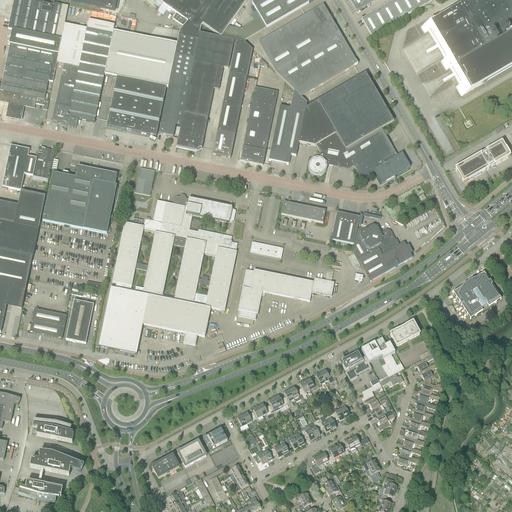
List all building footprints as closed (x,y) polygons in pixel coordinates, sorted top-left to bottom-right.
[(56,64),(64,25),(68,6),(53,3),(52,4),(34,1),(33,0),(13,0),(8,30),(13,31),(10,44),(4,73),(0,91),(0,92),(22,96),(24,87),(46,91),(48,82),(52,83),(56,64)] [(61,0),(115,11),(116,0),(61,0)] [(156,0),(165,6),(164,9),(169,13),(171,10),(175,13),(176,14),(172,19),(183,27),(179,31),(178,40),(177,45),(174,56),(194,60),(200,33),(221,38),(247,0),(156,0)] [(306,0),(259,0),(252,4),(266,29),(308,4),(306,0)] [(349,0),(350,1),(356,12),(376,0),(349,0)] [(396,0),(366,18),(361,20),(364,24),(365,24),(364,25),(371,37),(435,0),(396,0)] [(443,14),(425,25),(421,27),(424,34),(429,31),(446,59),(441,62),(446,71),(451,68),(461,85),(456,87),(461,97),(483,84),(483,83),(511,66),(511,0),(468,0),(443,15),(443,14)] [(323,6),(292,23),(310,53),(340,35),(323,6)] [(104,75),(113,31),(114,26),(88,20),(86,29),(64,25),(56,64),(63,65),(62,71),(65,71),(65,76),(61,75),(52,121),(58,122),(59,120),(61,121),(61,123),(77,126),(78,120),(94,123),(104,75)] [(275,73),(294,91),(300,98),(357,65),(340,35),(310,53),(292,23),(258,44),(275,73)] [(166,88),(168,88),(174,56),(177,45),(113,31),(104,75),(117,78),(107,127),(121,130),(121,131),(126,132),(126,131),(156,137),(166,88)] [(190,80),(180,128),(176,148),(196,152),(197,151),(200,149),(201,149),(213,90),(218,91),(223,68),(227,69),(233,40),(220,38),(221,38),(200,33),(194,60),(190,80)] [(225,157),(225,158),(230,159),(252,51),(243,42),(235,41),(212,155),(221,157),(221,156),(225,157)] [(159,130),(158,135),(173,138),(174,133),(175,127),(180,128),(190,80),(194,60),(174,56),(168,88),(159,130)] [(261,60),(259,67),(267,69),(267,66),(261,60)] [(317,102),(354,166),(362,178),(374,171),(381,185),(410,168),(402,154),(394,159),(382,139),(386,137),(381,129),(394,122),(365,74),(317,102)] [(22,96),(0,92),(0,101),(8,103),(24,106),(34,108),(35,104),(44,106),(43,110),(47,111),(49,102),(44,101),(46,91),(24,87),(22,96)] [(255,89),(241,157),(240,162),(245,163),(245,164),(248,164),(262,166),(277,93),(255,89)] [(296,157),(298,144),(306,108),(306,109),(307,104),(300,98),(294,91),(290,109),(280,107),(268,161),(288,165),(290,155),(296,157)] [(350,168),(354,166),(317,102),(306,108),(298,144),(314,147),(317,145),(321,153),(320,154),(319,159),(318,159),(317,159),(316,159),(315,159),(314,159),(313,160),(312,160),(311,161),(310,162),(309,163),(309,164),(308,165),(308,166),(308,167),(308,168),(308,169),(308,170),(308,171),(309,171),(309,172),(309,173),(310,174),(311,175),(312,176),(313,176),(314,177),(315,177),(316,177),(317,177),(318,177),(319,177),(320,177),(321,176),(322,176),(323,175),(324,174),(325,173),(325,172),(326,171),(326,170),(326,169),(326,168),(326,167),(326,166),(328,166),(328,162),(338,164),(338,168),(345,169),(346,169),(347,169),(348,169),(349,169),(350,169),(350,168)] [(8,103),(5,119),(21,122),(24,106),(8,103)] [(510,157),(510,156),(502,142),(502,143),(502,142),(485,152),(486,152),(487,153),(481,156),(481,155),(481,154),(461,166),(462,167),(458,169),(458,168),(455,169),(463,184),(481,174),(481,173),(480,172),(484,170),(485,171),(485,172),(490,169),(489,169),(488,169),(488,168),(493,164),(494,166),(494,167),(510,157)] [(24,175),(28,157),(29,150),(10,147),(2,188),(21,192),(24,175)] [(36,159),(28,157),(24,175),(33,177),(32,180),(48,184),(55,151),(39,148),(36,159)] [(43,222),(107,235),(109,228),(114,201),(116,201),(118,189),(116,189),(117,187),(115,186),(116,182),(116,180),(117,175),(117,176),(96,171),(97,170),(96,170),(96,171),(91,170),(91,169),(90,168),(90,170),(78,168),(78,167),(76,178),(53,174),(52,179),(51,182),(43,222)] [(154,172),(139,169),(134,193),(140,195),(144,195),(150,196),(154,172)] [(0,251),(32,258),(45,197),(21,192),(18,206),(0,202),(0,251)] [(145,220),(143,227),(141,227),(142,221),(133,219),(132,225),(124,223),(112,284),(116,285),(115,289),(110,289),(99,343),(98,347),(98,348),(109,350),(112,350),(136,355),(137,350),(142,325),(185,334),(183,344),(195,347),(197,337),(204,338),(210,309),(224,312),(225,307),(237,252),(235,252),(236,247),(231,246),(231,242),(232,238),(198,231),(198,233),(189,231),(192,216),(226,223),(226,222),(229,222),(232,222),(233,216),(234,211),(231,209),(229,208),(189,199),(188,201),(186,200),(184,197),(181,197),(178,198),(176,198),(174,199),(173,205),(165,203),(157,202),(156,207),(153,221),(145,220)] [(281,215),(307,221),(323,224),(325,211),(283,203),(281,215)] [(336,218),(331,241),(353,246),(352,251),(367,278),(370,282),(412,259),(404,243),(397,247),(397,246),(397,243),(396,240),(390,231),(386,230),(380,233),(377,227),(375,227),(373,226),(365,230),(359,228),(359,229),(357,229),(359,218),(337,213),(336,218)] [(252,243),(250,254),(280,260),(281,260),(283,249),(280,249),(278,248),(254,243),(252,243)] [(0,251),(0,333),(1,333),(10,286),(10,285),(21,287),(26,288),(26,289),(32,258),(0,251)] [(360,267),(354,255),(348,259),(354,270),(360,267)] [(327,270),(325,282),(331,283),(334,272),(327,270)] [(244,288),(243,288),(238,311),(239,311),(237,317),(255,321),(256,314),(257,315),(262,293),(309,303),(311,293),(331,297),(334,283),(331,283),(325,282),(314,279),(313,283),(254,271),(253,272),(251,272),(251,274),(246,273),(243,286),(245,286),(244,288)] [(453,293),(455,298),(459,303),(460,303),(461,305),(461,306),(470,320),(476,316),(476,315),(477,315),(480,314),(482,313),(484,312),(486,311),(488,310),(490,308),(491,306),(493,304),(494,304),(501,300),(491,285),(491,286),(489,284),(490,283),(484,273),(472,281),(473,283),(471,284),(468,286),(466,287),(464,286),(453,293)] [(489,276),(496,288),(500,286),(492,274),(489,276)] [(363,276),(355,275),(354,282),(362,283),(363,276)] [(86,289),(101,292),(102,285),(87,282),(86,289)] [(74,301),(67,336),(66,340),(85,345),(93,305),(74,301)] [(29,333),(42,336),(42,335),(44,335),(44,336),(62,340),(67,316),(34,310),(29,333)] [(390,335),(392,339),(396,347),(419,335),(413,323),(406,326),(406,327),(397,332),(397,331),(390,335)] [(370,346),(361,351),(364,357),(368,365),(377,360),(381,358),(385,365),(382,367),(385,373),(387,372),(390,378),(399,373),(403,370),(400,365),(397,367),(393,360),(391,357),(391,356),(395,354),(389,344),(384,347),(380,340),(370,346)] [(368,365),(364,357),(361,359),(358,352),(344,359),(345,360),(341,362),(343,366),(342,367),(346,373),(345,374),(349,382),(356,378),(356,377),(371,369),(368,365)] [(416,368),(419,373),(428,369),(425,363),(426,363),(433,360),(431,356),(413,366),(414,369),(416,368)] [(424,381),(423,383),(430,385),(431,382),(430,379),(432,377),(429,372),(431,371),(431,372),(438,368),(436,364),(428,369),(419,373),(417,374),(419,377),(421,376),(424,381)] [(325,372),(320,375),(325,383),(328,381),(329,383),(331,384),(336,381),(332,374),(329,373),(327,374),(325,372)] [(317,380),(314,382),(318,390),(321,388),(320,386),(325,383),(320,375),(315,377),(317,380)] [(396,375),(379,384),(381,388),(390,383),(392,387),(400,383),(400,384),(403,382),(400,377),(397,378),(396,375)] [(369,383),(372,388),(379,384),(376,379),(369,383)] [(310,380),(305,383),(309,392),(312,390),(313,392),(316,391),(318,390),(317,387),(314,382),(311,383),(310,380)] [(422,387),(420,392),(430,395),(431,389),(433,390),(441,393),(442,389),(430,385),(423,383),(421,382),(420,386),(422,387)] [(302,391),(300,392),(304,400),(307,399),(305,396),(307,395),(306,393),(309,392),(305,383),(299,386),(302,391)] [(364,398),(362,399),(363,402),(374,397),(372,393),(380,388),(379,392),(378,393),(379,394),(383,392),(381,388),(379,384),(372,388),(362,393),(364,398)] [(294,389),(289,391),(293,399),(294,400),(295,403),(301,400),(303,403),(305,402),(304,400),(300,392),(297,394),(294,389)] [(287,399),(284,401),(288,409),(293,406),(291,402),(293,400),(289,391),(284,394),(287,399)] [(333,397),(334,400),(339,398),(336,392),(331,394),(333,397)] [(419,396),(417,401),(427,404),(429,398),(430,399),(438,402),(439,398),(430,395),(420,392),(418,392),(417,395),(419,396)] [(0,428),(1,429),(2,429),(3,422),(10,424),(11,422),(14,406),(17,407),(18,405),(19,400),(5,395),(0,394),(0,428)] [(278,397),(273,400),(277,409),(278,408),(279,410),(280,413),(288,409),(284,401),(281,402),(278,397)] [(368,404),(370,408),(385,400),(383,397),(376,401),(374,397),(363,402),(365,405),(368,404)] [(273,400),(268,403),(271,408),(268,409),(271,415),(276,412),(279,410),(278,408),(277,409),(273,400)] [(370,414),(371,417),(382,412),(379,407),(387,404),(385,400),(370,408),(373,413),(370,414)] [(416,405),(415,410),(414,410),(424,413),(426,408),(427,408),(427,409),(435,411),(436,407),(427,404),(417,401),(415,401),(414,404),(416,405)] [(263,405),(258,408),(262,417),(265,415),(267,417),(271,415),(268,409),(266,411),(263,405)] [(341,410),(340,411),(344,419),(350,417),(348,414),(352,412),(349,405),(344,407),(345,408),(341,410)] [(254,414),(251,415),(254,421),(262,417),(258,408),(252,411),(254,414)] [(331,412),(332,415),(335,421),(338,419),(339,422),(344,419),(340,411),(337,412),(336,410),(331,412)] [(413,414),(412,419),(411,419),(421,422),(423,417),(424,417),(424,418),(432,420),(433,416),(424,413),(414,410),(415,410),(412,410),(411,413),(413,414)] [(376,418),(378,423),(393,415),(391,412),(384,416),(382,412),(371,417),(373,420),(376,418)] [(247,414),(242,417),(246,425),(254,421),(251,415),(249,417),(247,414)] [(331,420),(326,422),(330,431),(336,428),(332,422),(335,421),(332,415),(329,417),(331,420)] [(393,415),(378,423),(381,428),(378,429),(379,432),(390,427),(387,422),(395,419),(394,418),(393,415)] [(240,425),(236,427),(237,430),(239,429),(240,431),(241,432),(242,432),(248,428),(246,425),(242,417),(237,419),(240,425)] [(323,418),(315,422),(320,430),(322,428),(325,434),(330,431),(326,422),(323,418)] [(410,423),(409,428),(411,429),(418,431),(420,426),(421,426),(421,427),(429,429),(430,425),(421,422),(411,419),(412,419),(409,419),(408,422),(410,423)] [(56,424),(34,421),(33,426),(33,428),(38,429),(36,436),(72,444),(74,436),(72,436),(72,434),(69,433),(70,428),(56,424)] [(308,427),(310,431),(315,439),(320,437),(317,431),(320,430),(315,422),(313,423),(313,424),(308,427)] [(301,433),(304,438),(307,437),(310,442),(315,439),(310,431),(309,428),(304,431),(302,428),(300,430),(301,433)] [(407,432),(406,437),(415,440),(417,435),(418,435),(418,436),(426,438),(427,434),(426,434),(418,431),(411,429),(409,428),(406,428),(405,431),(407,432)] [(226,442),(220,431),(211,435),(212,436),(210,437),(210,436),(203,440),(209,452),(226,442)] [(297,438),(294,439),(299,448),(304,445),(301,440),(304,438),(301,433),(296,435),(297,438)] [(356,437),(350,440),(355,448),(360,446),(361,448),(364,447),(364,446),(369,443),(367,438),(361,441),(359,443),(356,437)] [(404,441),(403,446),(412,449),(414,444),(415,444),(415,445),(423,447),(424,443),(415,440),(406,437),(404,437),(402,440),(404,441)] [(254,439),(249,442),(245,445),(246,448),(256,442),(254,439)] [(288,440),(285,441),(288,447),(291,445),(294,450),(299,448),(294,439),(289,442),(288,440)] [(350,440),(345,443),(348,448),(345,450),(348,455),(351,454),(356,451),(355,448),(354,448),(350,440)] [(284,445),(279,448),(283,456),(289,453),(286,448),(288,447),(285,441),(283,443),(284,445)] [(198,443),(185,449),(177,454),(185,468),(206,457),(198,443)] [(340,446),(335,449),(339,457),(344,454),(345,457),(348,455),(345,450),(343,451),(340,446)] [(402,450),(400,455),(409,458),(411,453),(412,453),(412,454),(420,456),(421,453),(412,449),(403,446),(401,446),(399,449),(402,450)] [(265,453),(262,455),(267,463),(272,460),(271,458),(270,456),(273,455),(272,455),(270,451),(268,447),(264,449),(265,452),(265,453)] [(273,449),(270,451),(272,455),(273,455),(275,454),(276,455),(278,459),(280,458),(283,456),(279,448),(274,450),(273,449)] [(332,457),(329,458),(332,464),(335,462),(334,460),(339,457),(335,449),(329,452),(332,457)] [(256,456),(252,458),(255,462),(256,461),(258,464),(260,463),(262,466),(267,463),(262,455),(261,452),(256,455),(256,456)] [(52,454),(40,453),(40,458),(39,458),(39,460),(33,459),(33,461),(31,461),(29,468),(69,476),(70,469),(80,473),(81,471),(83,466),(52,454)] [(324,454),(319,457),(323,465),(328,463),(330,465),(332,468),(334,467),(332,464),(329,458),(327,460),(324,454)] [(400,455),(398,455),(396,458),(399,459),(397,465),(406,468),(408,462),(409,462),(409,463),(417,465),(418,462),(409,458),(400,455)] [(161,463),(160,463),(152,467),(154,472),(155,472),(156,474),(155,474),(158,479),(167,475),(167,474),(170,472),(170,473),(179,468),(172,456),(163,461),(164,461),(161,463)] [(323,465),(319,457),(313,460),(316,465),(311,468),(315,475),(320,472),(319,471),(324,468),(323,465)] [(366,472),(377,466),(374,461),(369,464),(367,459),(360,463),(362,468),(364,467),(366,472)] [(366,472),(366,474),(367,475),(368,477),(369,477),(372,482),(372,483),(373,484),(379,479),(380,479),(377,473),(380,472),(377,466),(369,471),(366,472)] [(230,471),(232,476),(240,471),(238,467),(230,471)] [(232,476),(230,477),(232,482),(235,480),(243,476),(240,471),(232,476)] [(232,482),(235,487),(245,481),(243,476),(235,480),(232,482)] [(323,486),(326,492),(336,486),(332,478),(327,481),(328,484),(323,486)] [(382,489),(383,489),(394,493),(396,487),(393,486),(394,483),(386,480),(385,483),(384,482),(382,489)] [(245,481),(235,487),(238,492),(241,491),(240,490),(248,486),(245,481)] [(20,490),(18,495),(40,501),(54,503),(55,504),(56,499),(59,499),(59,497),(61,497),(62,490),(27,482),(25,489),(20,488),(20,490)] [(286,490),(286,486),(273,486),(273,495),(281,495),(281,490),(286,490)] [(334,494),(335,497),(341,494),(339,491),(336,486),(326,492),(329,497),(334,494)] [(383,489),(380,498),(386,500),(387,497),(392,499),(394,493),(383,489)] [(176,493),(169,496),(171,499),(169,499),(172,504),(184,498),(180,491),(176,493)] [(299,501),(301,504),(309,499),(306,494),(301,497),(299,494),(294,497),(297,502),(299,501)] [(332,502),(334,508),(342,503),(345,502),(341,494),(335,497),(337,500),(332,502)] [(172,504),(174,509),(185,503),(184,500),(185,500),(184,498),(172,504)] [(261,503),(259,500),(256,501),(255,498),(250,501),(256,511),(261,509),(258,505),(261,503)] [(382,502),(380,507),(389,510),(391,504),(385,502),(386,500),(380,498),(379,501),(382,502)] [(299,511),(303,511),(308,510),(306,507),(312,505),(309,499),(301,504),(302,506),(298,509),(299,511)] [(250,501),(245,503),(247,506),(249,511),(255,511),(256,511),(250,501)] [(174,509),(176,511),(180,511),(189,507),(188,506),(187,506),(185,503),(174,509)] [(338,511),(342,510),(343,511),(345,511),(349,510),(348,507),(345,508),(342,503),(334,508),(336,511),(338,511)]
